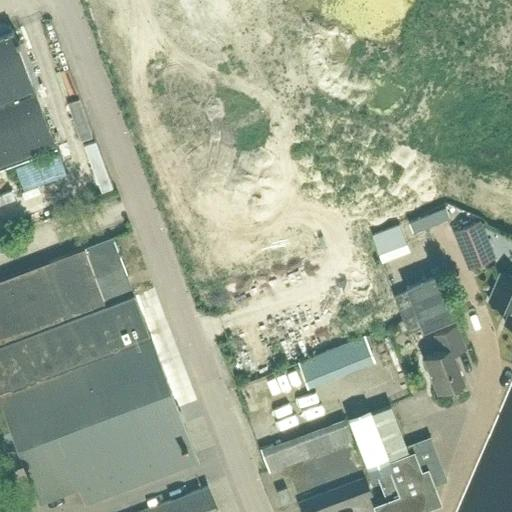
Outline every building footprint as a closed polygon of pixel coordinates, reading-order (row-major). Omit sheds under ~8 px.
[(0,162),(55,142),(17,42),(20,41),(18,37),(16,38),(12,29),(11,29),(10,25),(0,21),(0,162)] [(49,163),(15,169),(19,191),(53,186),(49,163)] [(476,221),(453,231),(469,268),(491,258),(476,221)] [(420,263),(431,225),(420,222),(410,260),(420,263)] [(0,278),(0,343),(133,292),(112,236),(0,278)] [(511,274),(501,270),(488,299),(510,309),(504,322),(511,325),(511,274)] [(455,321),(440,280),(393,298),(408,338),(455,321)] [(133,292),(0,343),(0,430),(11,427),(39,502),(81,486),(86,502),(197,460),(133,292)] [(440,349),(423,356),(437,390),(464,380),(453,352),(465,347),(456,324),(434,333),(440,349)] [(296,362),(307,392),(376,367),(365,337),(296,362)] [(366,442),(376,469),(389,464),(388,460),(408,452),(390,405),(349,420),(358,445),(366,442)] [(387,499),(376,503),(379,511),(418,511),(420,511),(418,507),(439,499),(433,483),(445,478),(429,436),(408,444),(411,451),(408,452),(388,460),(389,464),(376,469),(387,499)] [(260,448),(268,469),(280,464),(272,443),(260,448)] [(298,501),(302,511),(324,511),(372,494),(365,476),(298,501)] [(135,511),(216,511),(206,485),(135,511)] [(276,489),(281,503),(291,499),(286,485),(276,489)]
